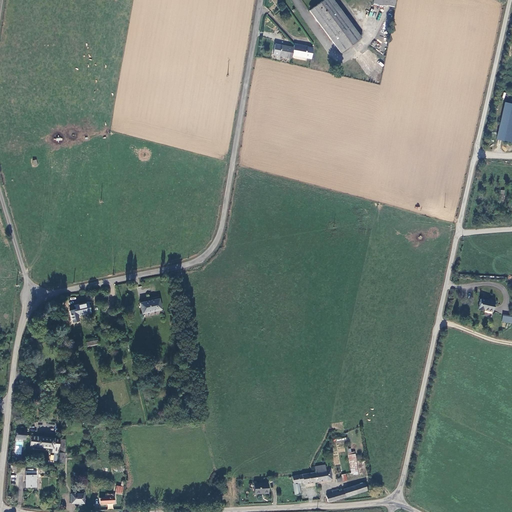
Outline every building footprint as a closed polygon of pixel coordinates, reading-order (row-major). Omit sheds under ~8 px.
[(325,0),(311,11),(342,53),(361,38),(359,36),(346,17),(338,7),(333,0),(325,0)] [(396,6),(395,6),(390,5),(387,16),(393,17),(396,6)] [(348,15),(346,17),(359,36),(362,34),(348,15)] [(278,55),(291,58),(291,55),(293,48),(280,45),(279,46),(274,45),(272,52),(278,53),(278,55)] [(291,55),(310,60),(312,49),(294,45),(293,48),(291,55)] [(511,103),(505,102),(497,139),(511,142),(511,103)] [(481,298),(478,309),(484,310),(484,309),(493,311),(495,301),(481,298)] [(160,299),(141,303),(143,313),(162,309),(160,299)] [(91,312),(89,303),(76,305),(78,315),(91,312)] [(16,430),(15,437),(25,438),(26,431),(22,431),(22,429),(19,428),(19,430),(16,430)] [(53,451),(57,451),(59,439),(32,436),(31,446),(53,449),(53,451)] [(326,471),(325,465),(315,467),(315,470),(314,470),(315,472),(317,483),(332,480),(331,471),(326,471)] [(36,487),(36,472),(27,472),(26,487),(36,487)] [(304,484),(317,483),(315,472),(293,475),(294,485),(300,484),(304,483),(304,484)] [(268,493),(268,483),(254,483),(254,493),(268,493)] [(344,489),(344,491),(346,498),(366,491),(364,483),(344,489)] [(327,496),(328,502),(335,501),(346,498),(344,491),(338,493),(337,490),(333,492),(333,494),(327,496)] [(84,494),(72,494),(72,503),(84,503),(84,494)] [(113,497),(113,495),(108,495),(105,496),(105,498),(100,498),(100,504),(115,503),(114,497),(113,497)]
